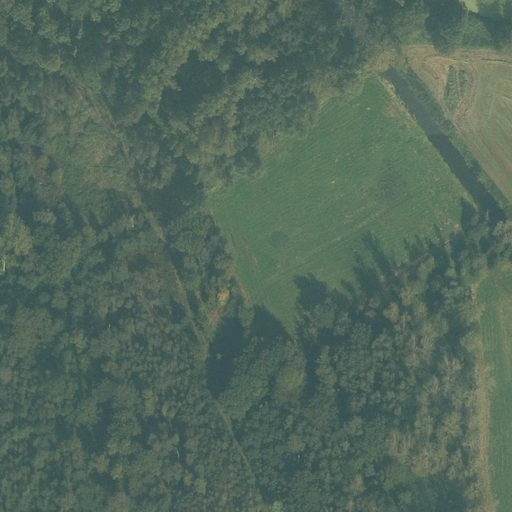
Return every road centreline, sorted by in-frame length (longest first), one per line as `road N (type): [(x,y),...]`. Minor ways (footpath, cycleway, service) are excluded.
road 1 (track): [(161,226),(272,511)]
road 2 (track): [(44,0),(35,17),(106,91),(161,226)]
road 3 (track): [(0,247),(69,255),(161,226)]
